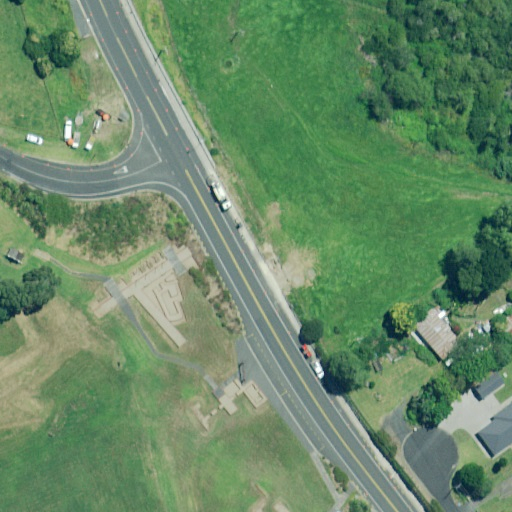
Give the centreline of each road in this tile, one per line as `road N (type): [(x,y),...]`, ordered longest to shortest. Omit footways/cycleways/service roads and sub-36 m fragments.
road 1 (secondary): [(177,154),(305,383),(398,511)]
road 2 (unclassified): [(177,154),(88,181),(0,153)]
road 3 (secondary): [(98,0),(177,154)]
